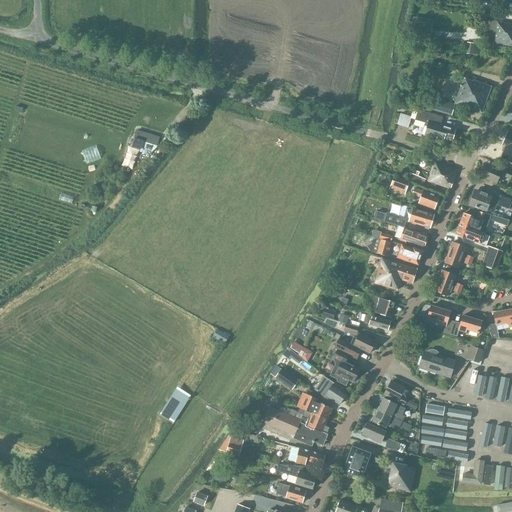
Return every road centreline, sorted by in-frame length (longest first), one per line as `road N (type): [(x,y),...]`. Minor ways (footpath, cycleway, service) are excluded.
road 1 (unclassified): [(468,163),(38,39),(37,0)]
road 2 (track): [(372,135),(309,278),(235,397),(148,511)]
road 3 (tertiary): [(311,511),(415,296)]
road 4 (tertiary): [(415,296),(468,163)]
